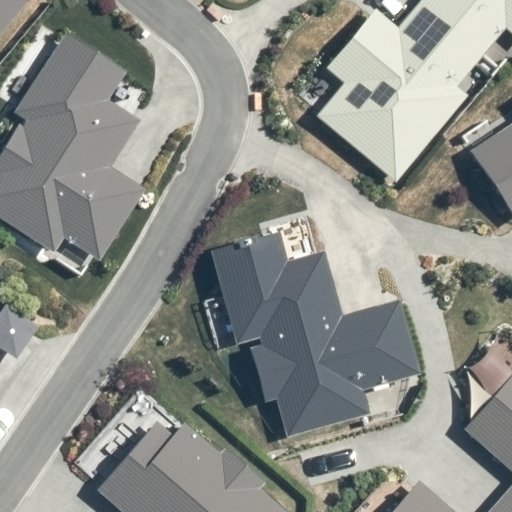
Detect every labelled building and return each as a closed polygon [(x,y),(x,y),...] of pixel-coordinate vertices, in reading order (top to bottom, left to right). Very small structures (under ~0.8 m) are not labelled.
[(0,0),(0,38),(28,4),(22,0),(0,0)] [(310,120),(394,186),(464,99),(452,89),(501,28),(511,36),(511,0),(418,0),(396,28),(372,10),(320,74),(337,87),(310,120)] [(0,221),(51,254),(61,239),(94,260),(139,192),(107,172),(138,126),(105,105),(126,74),(62,33),(7,116),(19,125),(0,154),(0,221)] [(511,106),(511,125),(468,155),(511,219),(511,106)] [(276,237),(206,255),(232,349),(244,346),(261,408),(274,404),(282,443),(367,416),(359,396),(419,377),(398,302),(341,317),(321,257),(285,266),(276,237)] [(511,511),(511,377),(463,434),(511,478),(511,484),(489,511),(441,511),(416,491),(397,511),(511,511)] [(282,511),(185,427),(171,442),(158,428),(95,497),(111,511),(282,511)]
